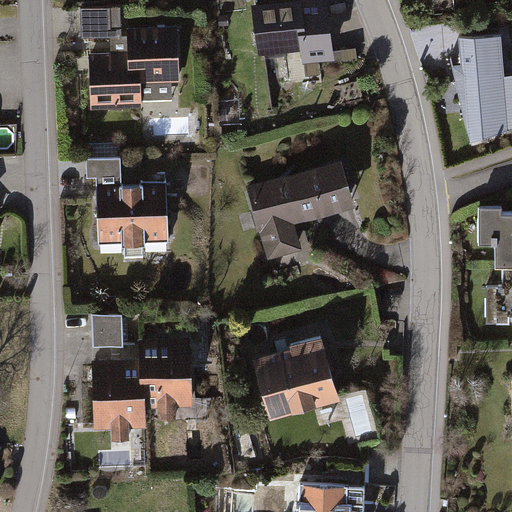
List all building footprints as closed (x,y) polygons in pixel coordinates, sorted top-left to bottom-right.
[(328,0),(296,0),(253,5),(259,57),(303,51),(304,64),(336,60),(328,0)] [(122,6),(80,8),(82,40),(111,38),(112,53),(90,54),(92,109),(141,107),(140,101),(172,99),(172,82),(182,82),(179,26),(127,28),(128,36),(124,36),(122,6)] [(500,36),(457,39),(460,66),(451,66),(469,143),(511,130),(511,75),(504,77),(500,36)] [(122,158),(87,159),(88,178),(97,178),(99,245),(170,242),(168,183),(124,185),(122,158)] [(344,159),(247,186),(268,260),(304,250),(296,224),(358,207),(344,159)] [(503,201),(478,201),(479,239),(495,239),(496,263),(502,263),(503,284),(487,284),(488,320),(511,320),(511,315),(511,207),(503,208),(503,201)] [(121,309),(91,310),(93,345),(123,343),(121,309)] [(290,343),(253,354),(271,414),(339,394),(320,330),(289,340),(290,343)] [(140,355),(91,357),(95,426),(111,425),(112,436),(129,435),(128,425),(146,424),(145,406),(157,406),(157,416),(176,415),(176,405),(192,404),(189,334),(139,336),(140,355)] [(364,511),(365,482),(300,480),(298,511),(364,511)]
